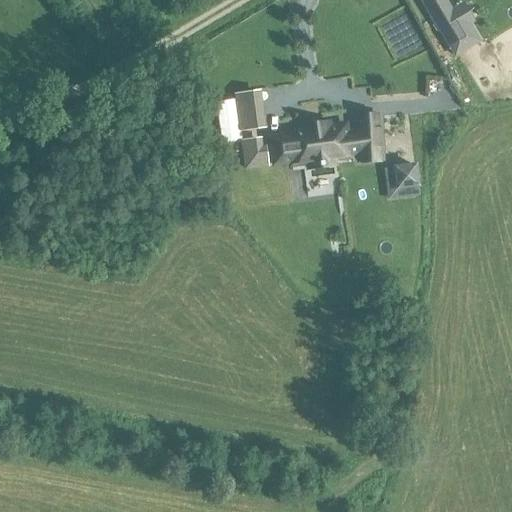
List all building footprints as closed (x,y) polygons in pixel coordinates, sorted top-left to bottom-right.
[(438,42),(416,0),(352,0),(387,68),(438,42)] [(469,23),(460,8),(451,12),(443,0),(422,0),(455,54),(478,41),(467,24),(469,23)] [(508,0),(488,0),(471,8),(478,23),(511,7),(508,0)] [(261,128),(259,116),(240,119),(241,131),(261,128)] [(288,133),(288,135),(270,138),(274,165),(292,163),(292,165),(308,163),(309,169),(335,165),(334,160),(350,157),(349,155),(358,154),(359,162),(382,161),(380,116),(356,117),(357,132),(346,134),(345,125),(329,128),(329,123),(320,124),(320,128),(313,129),(312,126),(303,127),(304,131),(288,133)] [(393,166),(396,190),(420,187),(417,163),(393,166)]
